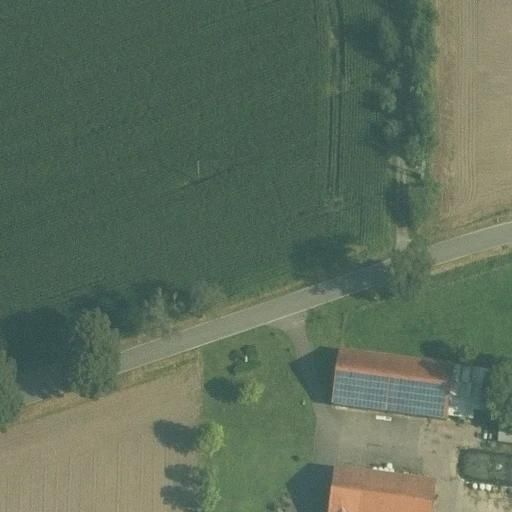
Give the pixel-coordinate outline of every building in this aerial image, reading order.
[(453,373),(338,357),(331,407),(446,423),(446,422),(453,373)] [(486,371),(486,377),(498,378),(497,397),(505,398),(506,372),(486,371)] [(497,379),(453,373),(446,422),(471,426),(472,415),(492,417),(497,379)] [(511,417),(499,415),(495,445),(511,447),(511,417)] [(511,482),(511,458),(500,458),(500,483),(511,482)] [(429,511),(433,490),(334,476),(328,511),(429,511)]
